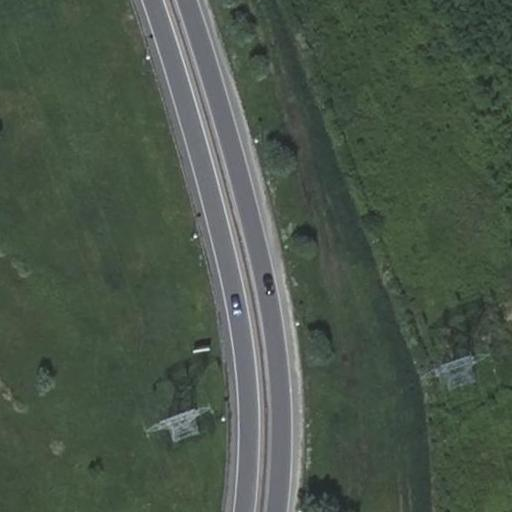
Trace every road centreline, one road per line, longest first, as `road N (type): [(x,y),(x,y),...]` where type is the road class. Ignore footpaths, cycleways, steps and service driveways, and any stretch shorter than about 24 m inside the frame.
road 1 (trunk): [(151,0),(242,319),(250,388),(245,511)]
road 2 (trunk): [(280,511),(283,388),(272,304),(245,184),(186,0)]
